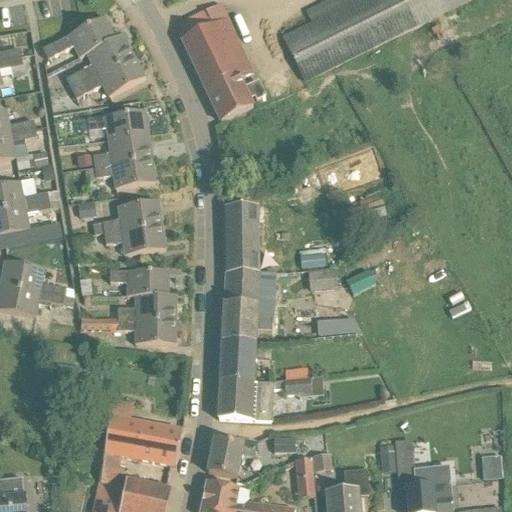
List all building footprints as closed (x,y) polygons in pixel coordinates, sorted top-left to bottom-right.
[(283,38),(305,84),(476,0),(332,0),(306,13),(312,25),(283,38)] [(242,82),(251,77),(254,76),(221,6),(175,28),(221,125),(255,109),(251,101),(256,98),(258,102),(266,98),(259,82),(245,89),(242,82)] [(49,32),(78,17),(73,8),(44,22),(49,32)] [(86,57),(116,42),(105,20),(43,52),(48,63),(74,49),(80,61),(86,57)] [(72,92),(134,59),(123,38),(116,42),(86,57),(92,69),(67,82),(72,92)] [(0,64),(22,61),(20,52),(0,56),(0,64)] [(103,88),(109,100),(145,81),(134,59),(72,92),(77,102),(103,88)] [(0,71),(23,68),(22,61),(0,64),(0,89),(2,89),(0,78),(0,71)] [(0,139),(36,132),(34,124),(10,129),(7,113),(0,114),(0,139)] [(108,144),(149,138),(145,114),(88,122),(89,134),(106,132),(108,144)] [(0,164),(16,161),(13,145),(37,141),(36,132),(0,139),(0,164)] [(110,156),(93,159),(94,168),(95,170),(152,162),(149,138),(108,144),(110,156)] [(381,183),(371,150),(314,170),(324,200),(381,183)] [(33,157),(36,170),(49,168),(47,154),(33,157)] [(94,168),(93,159),(93,157),(77,160),(79,170),(94,168)] [(114,179),(116,192),(156,186),(152,162),(95,170),(96,181),(114,179)] [(42,170),(44,184),(54,182),(52,168),(42,170)] [(96,181),(95,170),(85,172),(87,184),(96,183),(96,181)] [(0,213),(49,204),(47,195),(24,200),(21,185),(0,188),(0,213)] [(60,211),(58,202),(49,204),(50,212),(60,211)] [(0,238),(30,233),(27,217),(50,212),(49,204),(0,213),(0,238)] [(119,223),(103,226),(105,237),(162,228),(158,204),(117,210),(119,223)] [(92,219),(91,206),(78,208),(80,221),(92,219)] [(261,277),(261,276),(260,210),(226,210),(227,276),(261,277)] [(105,237),(103,226),(94,227),(95,238),(105,237)] [(162,228),(105,237),(105,248),(123,246),(125,259),(165,253),(162,228)] [(302,272),(325,269),(323,256),(300,258),(302,272)] [(43,288),(45,272),(5,264),(0,289),(65,300),(67,292),(43,288)] [(310,294),(320,294),(338,292),(336,273),(309,275),(310,294)] [(353,297),(374,287),(368,273),(347,283),(353,297)] [(168,298),(169,275),(111,274),(111,286),(128,286),(128,299),(176,299),(168,298)] [(277,276),(261,276),(261,277),(227,276),(223,348),(257,349),(257,333),(272,334),(273,320),(274,320),(277,276)] [(81,282),(83,298),(93,298),(91,282),(81,282)] [(64,308),(65,300),(0,289),(0,291),(0,313),(37,320),(39,308),(50,310),(50,306),(64,308)] [(176,323),(176,299),(128,299),(128,300),(135,300),(135,312),(118,312),(118,323),(176,323)] [(118,320),(118,312),(110,312),(110,320),(118,320)] [(118,323),(82,322),(82,333),(136,333),(136,348),(176,348),(176,323),(118,323)] [(257,366),(257,349),(223,348),(221,383),(255,384),(257,366)] [(285,398),(312,395),(311,381),(284,384),(284,392),(285,398)] [(255,386),(255,384),(221,383),(219,422),(251,424),(274,425),(275,393),(275,388),(255,386)] [(275,385),(275,388),(275,393),(284,392),(284,384),(275,385)] [(183,434),(129,423),(109,418),(104,477),(96,511),(167,511),(172,491),(118,480),(120,469),(118,469),(120,458),(176,470),(183,434)] [(274,441),(274,455),(296,455),(296,441),(274,441)] [(243,456),(254,459),(256,446),(239,442),(238,447),(215,442),(209,475),(239,481),(243,456)] [(397,474),(395,453),(394,453),(381,454),(380,454),(382,475),(397,474)] [(313,459),(314,474),(332,472),(330,457),(313,459)] [(503,481),(501,459),(483,460),(484,483),(503,481)] [(295,463),(299,501),(316,500),(313,461),(295,463)] [(407,491),(408,502),(408,511),(453,511),(452,499),(451,486),(449,469),(415,472),(417,489),(407,490),(407,491)] [(55,474),(53,471),(49,470),(46,472),(45,476),(48,480),(51,480),(55,478),(55,474)] [(417,489),(415,472),(398,474),(399,492),(407,491),(407,490),(417,489)] [(357,511),(357,502),(370,501),(368,473),(346,475),(347,490),(329,492),(330,511),(357,511)] [(236,508),(240,491),(207,484),(201,511),(295,511),(248,505),(247,510),(236,508)] [(26,511),(25,498),(0,500),(0,511),(26,511)]
